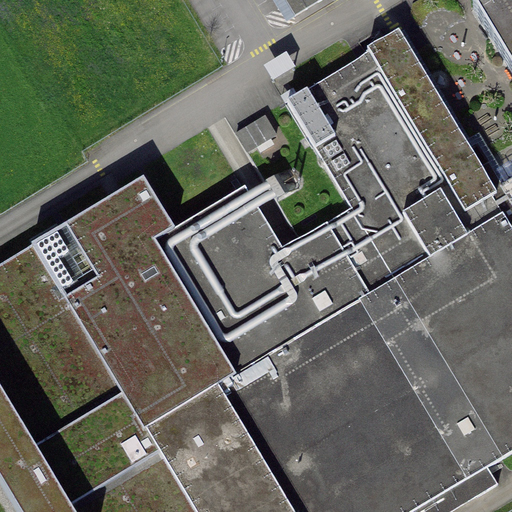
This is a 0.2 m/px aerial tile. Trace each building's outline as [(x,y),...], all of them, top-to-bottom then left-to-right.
[(281,0),(292,18),(322,0),(281,0)] [(511,77),(511,0),(488,0),(472,10),(506,67),(498,72),(504,82),(511,77)] [(511,180),(500,188),(487,166),(479,170),(397,34),(365,53),(366,56),(285,105),(349,211),(280,253),(242,191),(186,224),(151,245),(232,380),(143,433),(190,511),(415,511),(464,482),(475,500),(495,487),(485,470),(511,453),(511,180)] [(245,155),(274,137),(262,119),(234,136),(245,155)] [(151,245),(186,224),(163,185),(0,281),(0,494),(10,511),(190,511),(143,433),(232,380),(151,245)]
